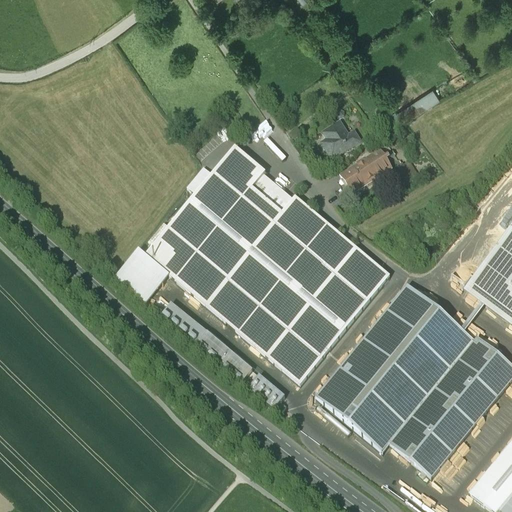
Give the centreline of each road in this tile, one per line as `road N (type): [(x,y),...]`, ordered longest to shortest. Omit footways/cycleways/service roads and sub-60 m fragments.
road 1 (secondary): [(0,206),(230,407),(365,511)]
road 2 (unclassified): [(159,0),(66,63),(23,79),(0,78)]
